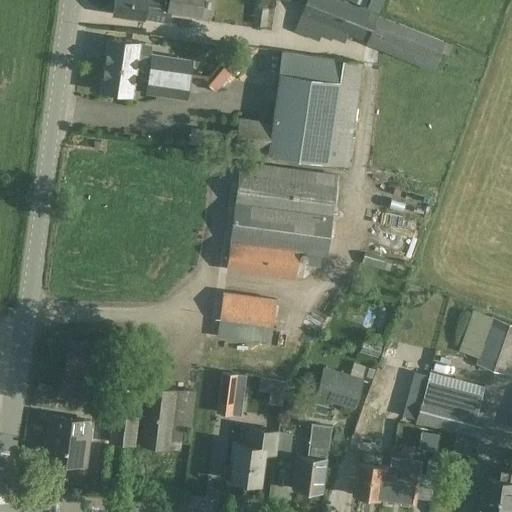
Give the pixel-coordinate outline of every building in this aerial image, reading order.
[(166,11),(171,12),(201,16),(203,0),(114,0),(112,12),(143,17),(145,4),(166,7),(166,11)] [(433,71),(440,53),(445,41),(443,40),(342,0),(308,0),(303,14),(325,23),(320,34),(328,37),(329,35),(344,41),(346,37),(347,34),(367,42),(366,45),(433,71)] [(254,6),(253,16),(254,16),(254,24),(266,25),(268,7),(254,6)] [(135,68),(137,52),(138,42),(108,37),(104,64),(135,68)] [(451,44),(445,41),(440,53),(446,56),(451,44)] [(268,151),(267,153),(348,164),(363,62),(282,50),(272,121),(239,117),(235,147),(268,151)] [(137,52),(135,68),(133,82),(148,84),(146,96),(186,102),(190,78),(180,76),(182,65),(152,60),(153,55),(137,52)] [(135,68),(104,64),(100,90),(131,94),(133,82),(135,68)] [(188,130),(186,145),(217,149),(219,134),(188,130)] [(239,160),(225,270),(295,279),(299,252),(326,255),(337,173),(239,160)] [(219,318),(272,325),(272,324),(276,297),(223,289),(219,318)] [(511,322),(491,315),(476,356),(474,363),(503,372),(511,344),(511,322)] [(272,325),(219,318),(216,336),(269,343),(272,325)] [(68,337),(61,391),(102,397),(109,342),(68,337)] [(354,408),(357,398),(362,377),(362,376),(355,374),(321,365),(313,397),(354,408)] [(364,379),(370,381),(374,369),(367,367),(363,378),(364,379)] [(428,370),(414,421),(457,432),(452,451),(474,456),(486,411),(477,408),(484,385),(428,370)] [(232,413),(237,373),(221,371),(216,411),(232,413)] [(147,384),(139,444),(169,448),(180,449),(183,425),(191,426),(195,390),(177,388),(147,384)] [(379,389),(376,398),(413,407),(415,402),(405,400),(406,396),(379,389)] [(140,410),(127,408),(112,406),(107,442),(135,445),(140,410)] [(49,414),(44,458),(85,463),(91,419),(49,414)] [(296,453),(291,486),(321,490),(325,458),(331,426),(314,423),(311,442),(309,442),(307,455),(296,453)] [(248,425),(246,443),(264,445),(263,452),(274,453),(275,452),(277,431),(278,429),(265,428),(248,425)] [(398,449),(399,431),(366,430),(365,447),(398,449)] [(264,445),(246,443),(234,441),(230,477),(260,481),(263,452),(264,445)] [(380,500),(385,466),(381,465),(382,455),(363,452),(362,462),(357,462),(352,496),(380,500)] [(419,480),(422,460),(391,456),(389,466),(385,466),(380,500),(414,505),(418,480),(419,480)] [(428,458),(426,473),(434,474),(437,460),(428,458)] [(511,468),(500,467),(498,479),(511,480),(511,468)] [(486,477),(481,511),(509,511),(511,494),(511,480),(498,479),(486,477)]
